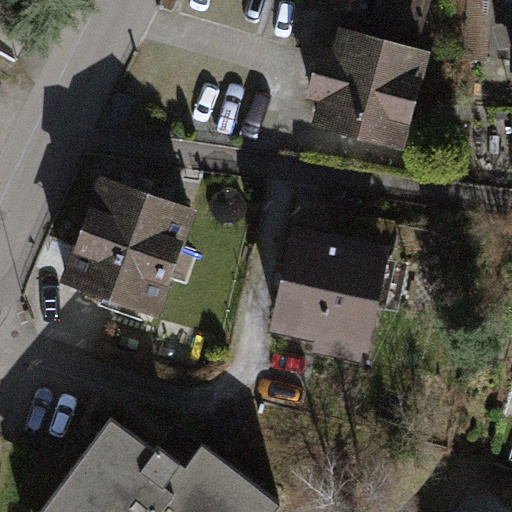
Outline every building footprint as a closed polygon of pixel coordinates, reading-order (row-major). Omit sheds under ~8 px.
[(0,0),(0,29),(12,6),(0,0)] [(372,0),(337,0),(334,12),(367,20),(372,0)] [(433,3),(422,0),(377,0),(370,27),(422,41),(433,3)] [(487,63),(492,0),(466,0),(461,61),(487,63)] [(434,63),(341,39),(336,60),(322,56),(308,109),(320,112),(314,137),(408,162),(434,63)] [(197,224),(99,188),(61,293),(159,329),(197,224)] [(331,242),(295,235),(273,341),(317,351),(315,361),(363,371),(365,361),(372,363),(395,256),(389,255),(396,224),(337,211),(331,242)] [(190,489),(113,432),(53,511),(264,511),(206,468),(190,489)]
